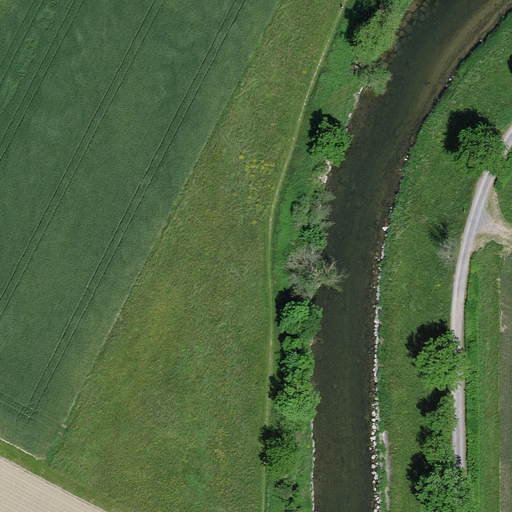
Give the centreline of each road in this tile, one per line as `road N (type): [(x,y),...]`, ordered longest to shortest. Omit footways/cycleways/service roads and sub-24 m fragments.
road 1 (track): [(355,0),(297,147),(273,281),(269,511)]
road 2 (track): [(457,511),(461,266),(472,218),(511,132)]
